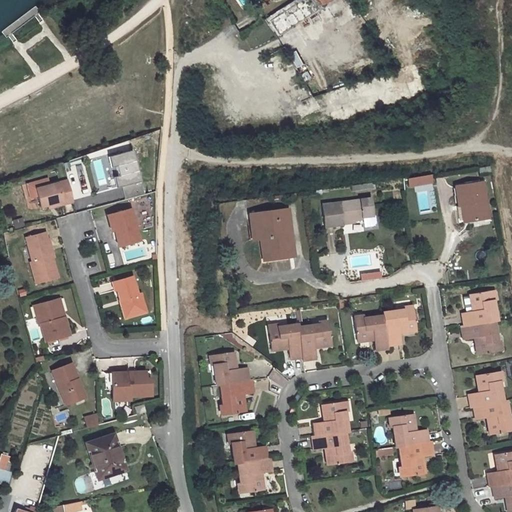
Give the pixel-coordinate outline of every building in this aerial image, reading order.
[(293,0),(264,19),(276,38),(326,7),(324,3),(329,0),(293,0)] [(316,17),(319,31),(332,28),(329,14),(316,17)] [(291,53),(296,67),(304,65),(299,50),(291,53)] [(97,206),(144,194),(133,150),(86,162),(97,206)] [(407,186),(432,184),(431,175),(406,177),(407,186)] [(65,178),(33,187),(38,205),(45,203),(59,199),(60,202),(70,199),(65,178)] [(483,183),(455,187),(459,206),(465,205),(468,223),(489,220),(483,183)] [(16,205),(24,203),(21,186),(13,188),(16,205)] [(369,200),(321,207),(324,230),(342,227),(342,224),(362,221),(362,219),(372,217),(369,200)] [(465,205),(459,206),(462,224),(468,223),(465,205)] [(131,210),(113,214),(116,225),(111,226),(114,241),(117,240),(119,247),(140,242),(131,210)] [(293,263),(291,251),(295,250),(290,215),(252,221),(253,233),(256,232),(258,247),(262,247),(266,246),(270,267),(293,263)] [(22,218),(12,220),(14,229),(24,226),(22,218)] [(44,232),(24,238),(31,262),(29,262),(32,276),(39,274),(41,282),(56,278),(51,258),(52,257),(48,239),(46,239),(44,232)] [(266,246),(262,247),(265,268),(270,267),(266,246)] [(119,253),(107,254),(109,268),(120,266),(119,253)] [(39,274),(32,276),(34,283),(41,282),(39,274)] [(133,277),(115,282),(117,291),(120,301),(122,300),(123,305),(121,305),(124,314),(132,312),(133,317),(147,314),(141,294),(138,295),(133,277)] [(496,293),(472,296),(474,307),(476,307),(478,312),(464,314),(466,328),(498,323),(501,322),(496,293)] [(57,300),(53,301),(58,319),(62,318),(57,300)] [(53,301),(36,306),(39,316),(35,317),(37,326),(39,325),(43,342),(67,336),(62,318),(58,319),(53,301)] [(401,346),(399,333),(404,332),(404,334),(417,332),(413,310),(385,313),(385,316),(389,347),(401,346)] [(132,312),(124,314),(129,321),(133,317),(132,312)] [(370,342),(370,339),(375,339),(377,352),(390,350),(389,347),(385,316),(356,320),(359,344),(370,342)] [(466,328),(464,328),(466,341),(479,339),(480,343),(477,344),(479,356),(503,352),(498,323),(466,328)] [(329,325),(300,329),(304,360),(304,363),(317,361),(315,348),(320,347),(321,349),(332,348),(329,325)] [(299,326),(270,330),(273,354),(285,353),(284,350),(289,349),(291,362),(304,360),(300,329),(299,326)] [(235,354),(212,356),(216,385),(219,385),(249,381),(248,370),(235,371),(235,366),(237,365),(235,354)] [(72,365),(53,373),(62,397),(66,396),(70,406),(85,400),(72,365)] [(130,373),(117,373),(118,385),(114,385),(115,402),(132,401),(132,397),(152,396),(151,371),(136,372),(134,374),(130,374),(130,373)] [(503,371),(479,374),(481,386),(484,385),(485,390),(471,392),(473,407),(476,407),(508,402),(503,371)] [(249,381),(219,385),(222,415),(246,412),(245,400),(243,400),(243,395),(254,394),(252,380),(249,381)] [(345,401),(321,404),(323,416),(325,416),(325,420),(314,422),(315,435),(346,432),(348,431),(345,401)] [(508,402),(476,407),(479,419),(492,417),(493,422),(490,423),(492,435),(511,431),(511,412),(510,401),(508,402)] [(147,404),(137,407),(140,415),(148,412),(149,412),(147,404)] [(64,413),(55,415),(57,422),(66,419),(64,413)] [(85,428),(99,426),(97,414),(84,415),(85,428)] [(415,414),(392,417),(396,447),(400,446),(429,442),(427,429),(415,430),(415,427),(417,426),(415,414)] [(252,449),(252,444),(254,444),(252,432),(229,435),(233,464),(236,464),(267,460),(265,447),(252,449)] [(315,435),(313,436),(314,447),(327,446),(328,451),(325,452),(327,464),(350,460),(346,432),(315,435)] [(115,435),(88,442),(99,479),(125,472),(115,435)] [(422,460),(421,456),(434,454),(432,442),(429,442),(400,446),(404,475),(426,471),(424,460),(422,460)] [(375,448),(376,456),(392,455),(392,448),(375,448)] [(511,451),(495,455),(497,466),(499,466),(500,471),(488,473),(490,486),(493,485),(511,481),(511,451)] [(13,475),(11,475),(13,466),(8,465),(9,459),(2,457),(0,466),(0,486),(10,489),(13,475)] [(33,457),(28,475),(46,480),(52,482),(58,464),(33,457)] [(267,460),(236,464),(240,493),(263,490),(262,479),(260,479),(259,475),(272,473),(271,460),(267,460)] [(511,511),(511,481),(493,485),(496,498),(508,496),(509,502),(507,502),(508,511),(511,511)] [(52,511),(82,511),(81,502),(52,507),(52,511)]
